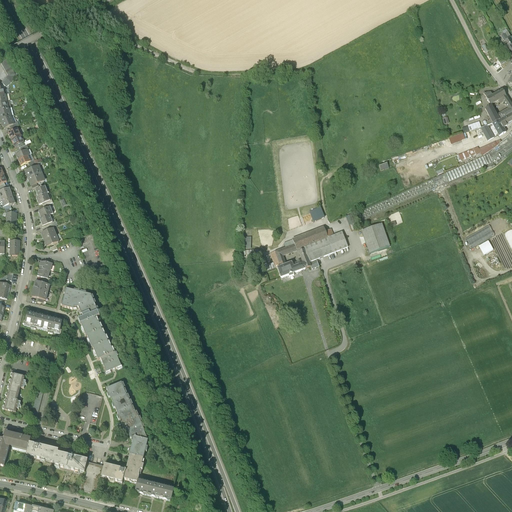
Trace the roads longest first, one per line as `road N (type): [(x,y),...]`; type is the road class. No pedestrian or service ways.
road 1 (primary): [(4,0),(112,212),(213,454)]
road 2 (unknown): [(72,18),(193,71),(310,71),(325,223)]
road 3 (tertiary): [(511,441),(314,511)]
road 4 (residential): [(0,375),(27,253),(16,182)]
road 5 (tertiary): [(117,511),(0,484)]
